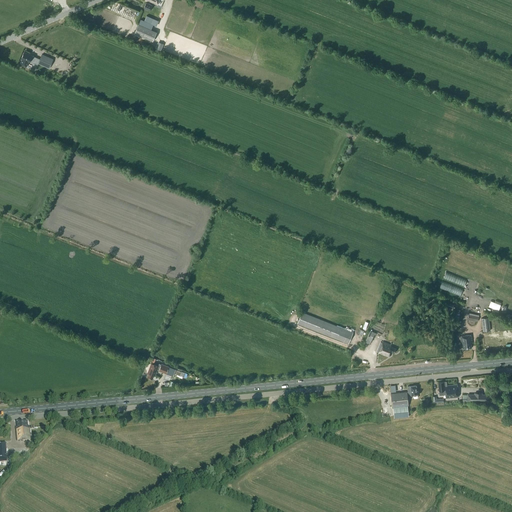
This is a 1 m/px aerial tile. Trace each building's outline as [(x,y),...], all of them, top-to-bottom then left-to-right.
[(138,24),(134,33),(153,41),(157,32),(151,29),(153,25),(151,24),(141,19),(139,24),(138,24)] [(23,58),(20,64),(26,66),(29,61),(30,61),(30,59),(38,63),(38,64),(49,68),(53,59),(42,54),(40,59),(32,56),(32,55),(24,52),(22,58),(23,58)] [(348,343),(353,332),(302,312),(297,323),(348,343)] [(491,330),(489,317),(481,318),(483,331),(491,330)] [(472,340),(471,334),(460,335),(461,342),(462,342),(463,348),(472,347),(471,341),(472,340)] [(389,356),(391,351),(394,353),(396,348),(390,346),(391,344),(383,341),(378,352),(385,355),(385,354),(389,356)] [(158,365),(151,363),(147,372),(148,373),(147,377),(153,379),(154,375),(155,375),(157,370),(159,370),(159,371),(166,373),(169,366),(161,363),(161,364),(159,363),(158,365)] [(446,398),(458,396),(457,384),(447,385),(446,381),(443,381),(438,381),(439,390),(442,390),(442,394),(445,394),(446,398)] [(407,386),(408,391),(391,393),(392,407),(393,407),(394,418),(409,416),(408,405),(407,396),(413,395),(413,397),(414,398),(417,398),(418,397),(417,395),(418,395),(418,393),(418,392),(418,390),(417,390),(416,385),(407,386)] [(17,441),(31,440),(30,429),(28,429),(28,421),(17,422),(17,428),(16,428),(17,441)]
